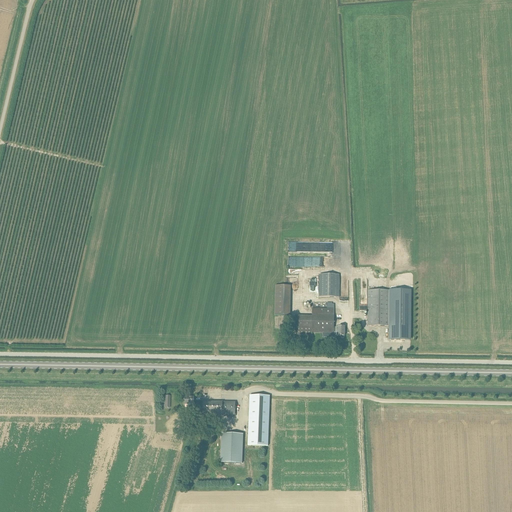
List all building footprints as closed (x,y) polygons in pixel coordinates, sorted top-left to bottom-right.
[(287,243),(287,251),(296,251),(297,243),(287,243)] [(330,258),(289,258),(289,266),(330,267),(330,258)] [(339,298),(340,275),(319,275),(319,297),(339,298)] [(291,286),(287,286),(275,286),(275,315),(290,316),(291,286)] [(389,336),(389,340),(410,340),(411,290),(391,290),(389,290),(389,291),(389,326),(389,336)] [(368,321),(368,326),(389,326),(389,291),(368,291),(368,321)] [(336,336),(341,336),(341,337),(342,338),(343,338),(344,337),(344,336),(345,327),(338,327),(337,328),(333,328),(333,309),(334,309),(334,304),(332,304),(332,303),(329,303),(329,309),(312,309),(312,317),(296,316),(296,335),(312,335),(312,333),(336,333),(336,336)] [(250,396),(249,426),(248,446),(268,446),(269,426),(270,396),(250,396)] [(184,397),(184,402),(184,404),(193,404),(193,408),(203,408),(202,414),(231,415),(230,419),(239,419),(239,403),(203,402),(203,403),(194,403),(194,398),(184,397)] [(222,434),(221,463),(242,464),(243,434),(222,434)]
